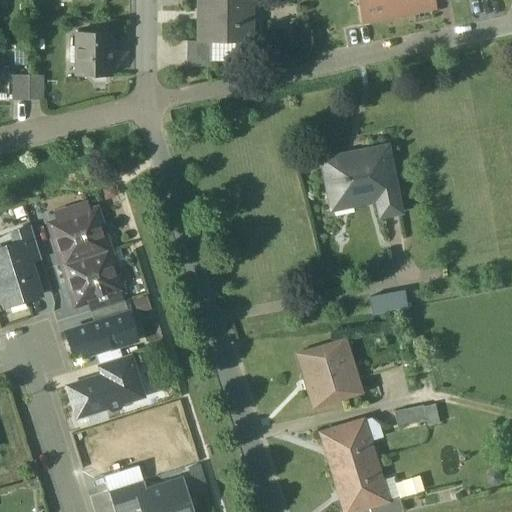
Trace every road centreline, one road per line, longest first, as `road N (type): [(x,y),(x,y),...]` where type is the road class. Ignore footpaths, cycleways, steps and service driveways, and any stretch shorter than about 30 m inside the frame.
road 1 (residential): [(144,104),(279,511)]
road 2 (residential): [(144,104),(511,26)]
road 3 (residential): [(75,511),(27,355)]
road 4 (residential): [(0,140),(144,104)]
